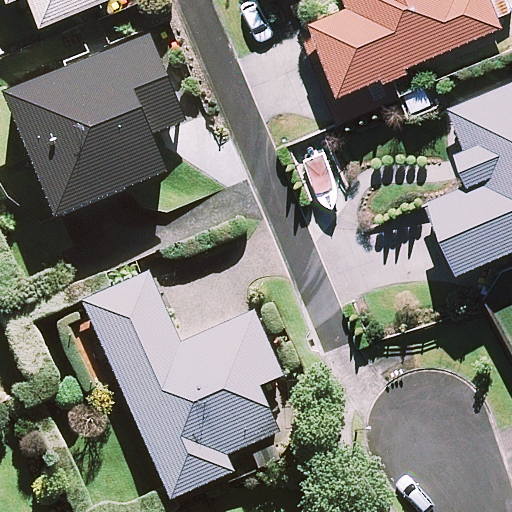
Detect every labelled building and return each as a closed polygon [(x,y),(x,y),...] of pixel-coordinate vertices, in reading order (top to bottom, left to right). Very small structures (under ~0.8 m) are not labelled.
[(15,0),(16,1),(19,0),(37,0),(48,25),(95,7),(111,0),(15,0)] [(392,103),(386,86),(415,74),(411,66),(502,28),(490,0),(356,0),(360,8),(308,30),(323,66),(317,69),(340,125),(370,112),(392,103)] [(53,225),(61,222),(108,203),(164,180),(147,140),(182,126),(148,41),(3,100),(53,225)] [(511,86),(452,112),(467,148),(457,152),(472,188),(433,204),(462,273),(511,251),(511,86)] [(140,436),(170,504),(231,477),(223,460),(276,436),(257,392),(282,381),(252,314),(179,346),(149,280),(84,309),(93,329),(74,338),(95,384),(113,376),(140,436)]
